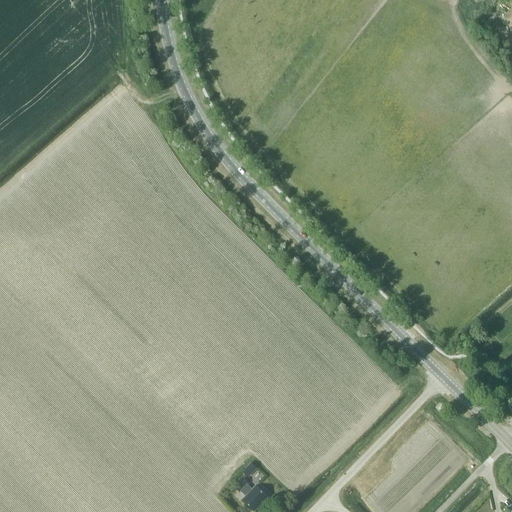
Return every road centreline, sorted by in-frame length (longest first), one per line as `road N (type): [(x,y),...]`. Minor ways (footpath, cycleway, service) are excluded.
road 1 (secondary): [(443,376),(222,154),(178,73),(162,0)]
road 2 (unclassified): [(327,496),(443,376)]
